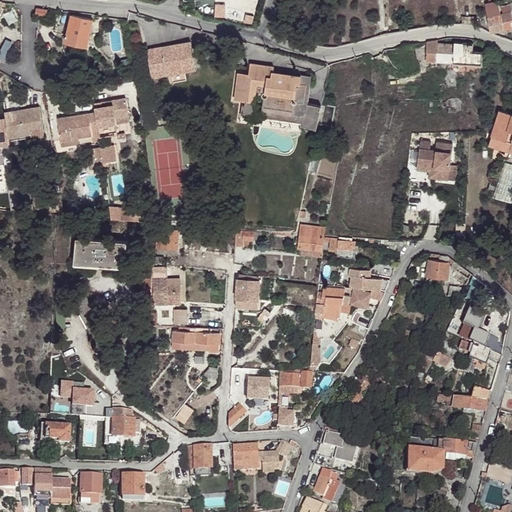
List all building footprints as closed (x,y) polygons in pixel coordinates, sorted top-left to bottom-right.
[(489,31),(493,30),(494,30),(511,24),(511,16),(509,3),(501,5),(503,14),(500,15),(496,1),(483,5),(487,18),(489,31)] [(70,15),(66,31),(87,36),(92,19),(70,15)] [(87,36),(66,31),(64,42),(85,46),(87,36)] [(147,47),(151,75),(195,67),(191,40),(147,47)] [(437,43),(438,40),(428,42),(426,60),(482,65),(482,52),(472,51),(472,44),(454,41),(453,44),(437,43)] [(428,42),(415,44),(417,60),(426,60),(428,42)] [(276,78),(271,78),(272,68),(250,65),(248,74),(238,73),(235,101),(245,102),(244,107),(242,106),(240,116),(254,117),(256,105),(253,105),(254,96),(262,97),(262,98),(263,99),(264,100),(265,100),(264,106),(292,110),(293,105),(294,105),(295,105),(296,104),(297,103),(304,103),(306,84),(299,83),(300,76),(286,74),(286,76),(282,77),(281,76),(280,75),(279,75),(278,75),(277,75),(276,76),(276,77),(276,78)] [(82,95),(68,94),(68,101),(81,102),(82,95)] [(92,96),(85,95),(84,103),(93,104),(93,103),(92,96)] [(98,141),(98,137),(116,134),(114,118),(127,116),(124,98),(111,100),(112,104),(102,106),(101,101),(93,103),(93,104),(95,112),(57,117),(59,140),(77,137),(91,135),(91,142),(98,141)] [(3,111),(4,117),(7,135),(30,132),(29,129),(41,127),(38,106),(3,111)] [(511,122),(498,119),(492,145),(511,150),(511,156),(511,157),(511,122)] [(7,135),(7,140),(42,134),(41,127),(29,129),(30,132),(7,135)] [(437,153),(438,144),(422,142),(420,150),(437,153)] [(453,146),(438,144),(437,153),(420,150),(418,167),(434,170),(433,180),(448,182),(450,168),(453,146)] [(115,145),(89,148),(92,164),(117,162),(115,145)] [(511,160),(511,159),(511,157),(511,156),(511,150),(492,145),(490,154),(511,160)] [(310,160),(307,172),(315,174),(317,161),(310,160)] [(434,170),(418,167),(417,171),(430,173),(429,179),(433,180),(434,170)] [(450,168),(448,182),(455,183),(457,169),(450,168)] [(496,188),(490,186),(488,194),(493,196),(496,188)] [(109,206),(109,219),(143,219),(143,206),(109,206)] [(323,242),(323,238),(324,227),(300,225),(297,248),(322,250),(323,242)] [(177,231),(159,230),(158,230),(158,247),(178,248),(178,231),(177,231)] [(261,231),(243,230),(243,239),(253,241),(254,235),(261,235),(261,231)] [(352,238),(338,236),(338,239),(338,247),(351,248),(352,238)] [(76,238),(74,263),(124,268),(126,243),(76,238)] [(405,242),(388,241),(385,248),(399,255),(405,242)] [(336,257),(340,257),(354,258),(354,249),(351,248),(338,247),(336,257)] [(322,250),(297,248),(297,255),(321,257),(322,250)] [(161,264),(162,258),(160,256),(155,256),(154,263),(161,264)] [(448,262),(429,259),(427,276),(445,279),(448,262)] [(455,271),(459,265),(454,261),(449,267),(455,271)] [(124,268),(74,263),(73,269),(122,273),(124,268)] [(467,279),(471,274),(459,265),(455,271),(457,272),(467,279)] [(153,269),(153,280),(166,280),(166,276),(166,269),(166,268),(153,269)] [(350,276),(350,287),(371,289),(384,291),(389,280),(368,277),(363,277),(363,270),(349,269),(348,276),(350,276)] [(467,287),(472,275),(471,274),(467,279),(457,272),(453,279),(467,287)] [(479,280),(473,276),(469,284),(471,285),(476,287),(479,280)] [(141,290),(151,290),(151,280),(142,279),(141,290)] [(251,280),(237,279),(235,298),(247,300),(247,308),(256,309),(259,281),(251,280)] [(155,305),(157,305),(167,304),(167,303),(167,286),(166,280),(153,280),(154,304),(155,305)] [(167,286),(167,303),(180,303),(180,284),(167,286)] [(476,287),(471,285),(465,299),(477,303),(483,290),(476,287)] [(447,296),(460,299),(461,288),(448,286),(447,296)] [(343,289),(322,289),(320,305),(324,305),(322,317),(339,320),(343,289)] [(353,290),(350,304),(368,309),(372,293),(353,290)] [(102,326),(83,292),(70,299),(89,334),(102,326)] [(247,300),(235,298),(235,307),(247,308),(247,300)] [(474,330),(478,332),(485,313),(476,310),(477,307),(471,304),(462,326),(474,330)] [(264,311),(270,315),(273,308),(267,305),(264,311)] [(186,310),(173,310),(172,324),(187,324),(186,310)] [(478,332),(474,330),(470,343),(474,344),(485,349),(490,336),(478,332)] [(197,332),(190,333),(174,332),(174,343),(197,343),(197,332)] [(203,332),(197,332),(197,343),(220,344),(220,333),(216,333),(210,333),(203,332)] [(470,355),(474,346),(463,342),(460,349),(466,351),(465,353),(470,355)] [(489,361),(492,352),(485,349),(474,344),(474,346),(470,355),(469,359),(477,362),(487,365),(489,361)] [(427,354),(430,347),(429,347),(419,345),(418,345),(417,353),(427,354)] [(436,353),(438,350),(430,347),(427,354),(418,369),(427,373),(431,364),(436,353)] [(499,364),(502,356),(492,352),(489,361),(499,364)] [(452,361),(436,353),(431,364),(448,370),(452,361)] [(487,365),(477,362),(475,367),(485,370),(487,365)] [(420,385),(427,373),(418,369),(415,367),(409,378),(420,385)] [(209,375),(207,378),(216,379),(217,371),(208,369),(205,372),(209,375)] [(312,374),(302,373),(302,375),(284,374),(283,393),(299,394),(300,394),(302,392),(302,389),(311,389),(312,374)] [(374,377),(361,374),(359,377),(369,384),(373,379),(374,377)] [(369,384),(359,377),(340,407),(341,407),(351,413),(369,384)] [(268,381),(246,380),(245,401),(266,402),(268,381)] [(69,384),(69,408),(93,408),(93,390),(83,390),(83,384),(69,384)] [(472,400),(485,402),(487,393),(474,389),(472,400)] [(472,400),(442,397),(441,405),(453,407),(453,409),(463,410),(475,412),(483,412),(485,402),(472,400)] [(194,411),(185,404),(178,412),(188,419),(194,411)] [(228,416),(228,429),(248,416),(241,407),(228,416)] [(113,410),(112,419),(130,419),(130,411),(113,410)] [(286,412),(278,411),(277,426),(292,428),(294,412),(286,412)] [(130,419),(112,419),(112,436),(133,437),(134,420),(130,419)] [(54,427),(40,427),(39,444),(69,444),(71,423),(55,423),(55,424),(54,427)] [(479,434),(481,427),(472,425),(469,432),(479,434)] [(323,443),(336,448),(340,448),(343,439),(343,436),(326,432),(323,443)] [(493,435),(489,448),(504,452),(508,439),(493,435)] [(133,437),(112,436),(112,446),(133,447),(133,437)] [(340,448),(336,448),(333,459),(351,464),(357,443),(343,439),(340,448)] [(23,441),(15,440),(16,453),(24,453),(23,441)] [(443,441),(432,440),(431,452),(441,453),(443,441)] [(297,445),(293,442),(292,441),(289,445),(281,456),(288,460),(297,445)] [(466,443),(443,441),(441,453),(456,454),(464,455),(465,451),(466,443)] [(289,445),(282,442),(275,453),(281,456),(289,445)] [(229,453),(229,445),(190,447),(190,453),(194,453),(194,452),(212,451),(221,450),(222,454),(229,453)] [(257,445),(233,447),(235,472),(259,470),(257,445)] [(431,452),(408,450),(408,472),(432,473),(441,469),(441,453),(431,452)] [(194,453),(195,470),(212,468),(212,457),(212,451),(194,452),(194,453)] [(258,454),(259,470),(263,470),(274,469),(282,468),(281,456),(275,453),(258,454)] [(464,455),(456,454),(455,461),(466,462),(466,458),(464,457),(464,455)] [(324,465),(313,462),(304,488),(313,492),(320,476),(324,465)] [(161,465),(153,471),(158,477),(166,470),(161,465)] [(333,472),(335,468),(324,465),(320,476),(330,480),(331,478),(333,472)] [(33,470),(21,469),(21,486),(32,487),(33,477),(33,470)] [(14,479),(13,473),(13,470),(0,470),(0,487),(14,487),(14,479)] [(81,495),(97,494),(101,495),(102,475),(81,474),(81,495)] [(122,496),(142,495),(142,476),(123,475),(122,496)] [(52,481),(52,477),(34,476),(34,497),(51,497),(52,481)] [(313,492),(323,496),(330,480),(320,476),(313,492)] [(330,502),(332,502),(341,482),(335,480),(331,478),(330,480),(323,496),(322,499),(330,502)] [(70,481),(52,481),(51,497),(51,499),(69,500),(70,481)] [(434,491),(430,505),(443,508),(446,494),(434,491)] [(98,506),(97,494),(81,495),(81,500),(89,500),(89,506),(98,506)] [(35,507),(51,507),(51,499),(51,497),(34,497),(34,502),(35,502),(35,507)] [(326,511),(328,509),(307,497),(302,507),(310,511),(326,511)] [(51,499),(51,507),(69,507),(69,500),(51,499)]
